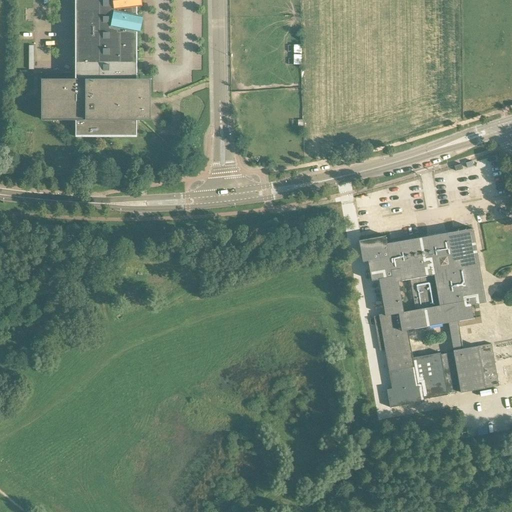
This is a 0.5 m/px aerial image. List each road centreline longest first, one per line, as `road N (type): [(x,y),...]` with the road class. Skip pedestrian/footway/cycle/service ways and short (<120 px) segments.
road 1 (tertiary): [(496,129),(363,170),(224,198)]
road 2 (tertiary): [(224,198),(0,195)]
road 3 (unclassified): [(224,198),(220,0)]
